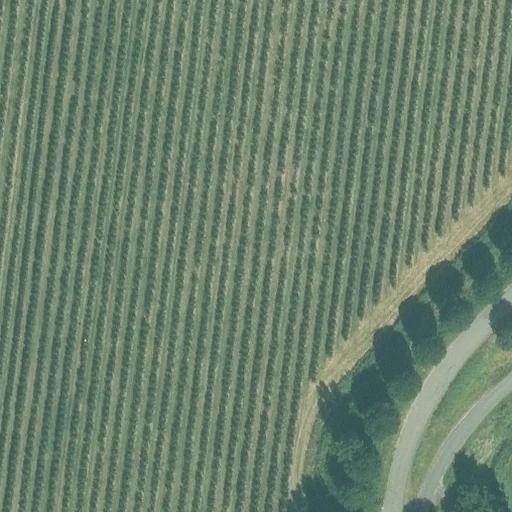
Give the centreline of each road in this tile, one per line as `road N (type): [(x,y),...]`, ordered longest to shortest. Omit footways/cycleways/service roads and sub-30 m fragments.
road 1 (unclassified): [(395,511),(416,422),(459,349),(511,296)]
road 2 (unclassified): [(419,511),(473,415),(511,383)]
